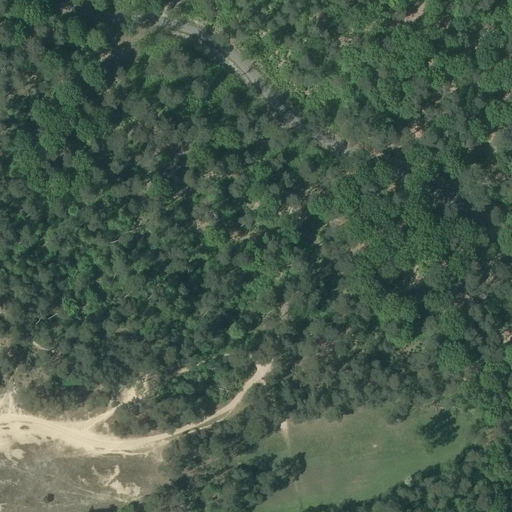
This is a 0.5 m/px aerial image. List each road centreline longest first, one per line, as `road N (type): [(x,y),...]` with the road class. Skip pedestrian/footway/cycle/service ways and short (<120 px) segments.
road 1 (unknown): [(0,427),(24,422),(142,443),(196,429),(261,372),(282,314),(328,267),(307,237),(219,230),(0,134)]
road 2 (unclassified): [(511,251),(451,201),(296,125),(202,35),(34,0)]
road 3 (track): [(328,267),(364,244),(431,226),(461,208)]
